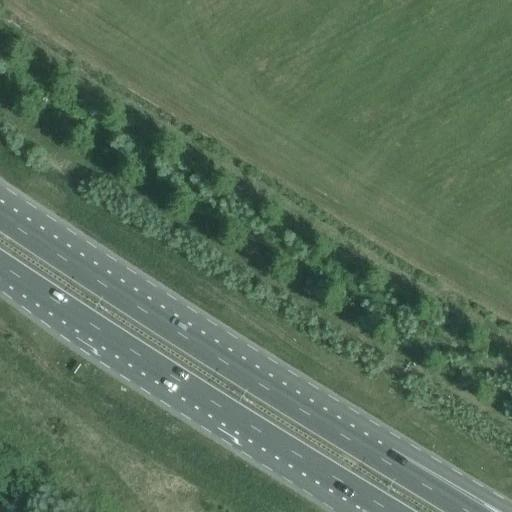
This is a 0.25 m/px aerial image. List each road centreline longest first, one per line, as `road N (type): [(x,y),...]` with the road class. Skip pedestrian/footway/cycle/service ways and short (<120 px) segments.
road 1 (trunk): [(462,504),(0,212)]
road 2 (trunk): [(0,263),(359,494)]
